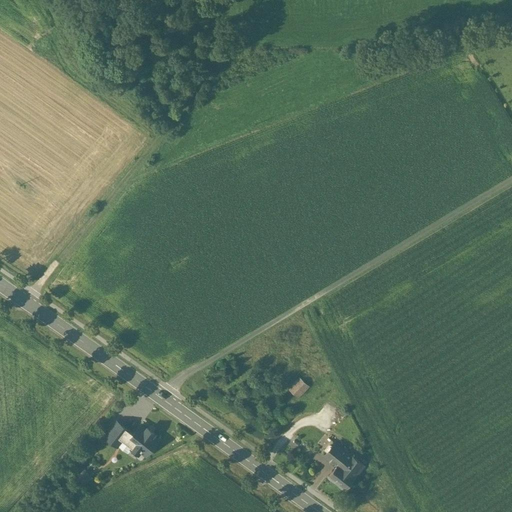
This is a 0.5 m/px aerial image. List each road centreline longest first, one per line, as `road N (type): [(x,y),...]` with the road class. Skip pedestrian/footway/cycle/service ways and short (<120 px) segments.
road 1 (secondary): [(319,511),(0,283)]
road 2 (track): [(28,303),(191,101),(214,0)]
